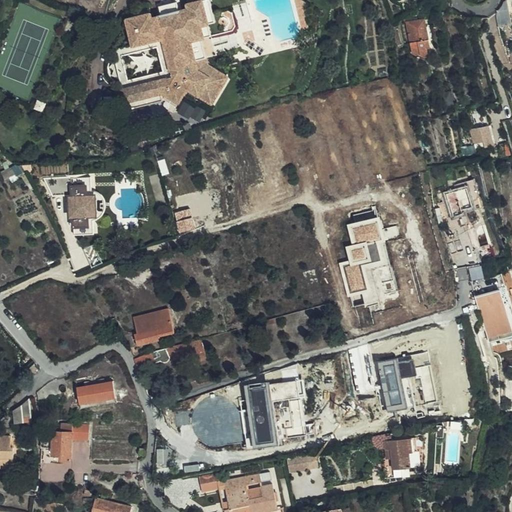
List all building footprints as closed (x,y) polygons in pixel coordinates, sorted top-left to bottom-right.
[(201,0),(187,4),(188,9),(178,11),(161,16),(151,18),(147,9),(143,27),(127,23),(133,46),(160,39),(170,77),(122,90),(127,110),(163,101),(161,94),(178,104),(187,90),(199,97),(210,77),(198,70),(195,61),(191,42),(201,39),(204,38),(201,26),(208,24),(201,0)] [(208,0),(201,0),(208,24),(215,23),(208,0)] [(161,16),(178,11),(176,2),(159,7),(161,16)] [(461,22),(465,17),(462,15),(452,23),(447,17),(454,10),(451,8),(444,19),(459,29),(463,24),(461,22)] [(143,27),(147,9),(125,15),(127,23),(143,27)] [(454,9),(454,10),(447,17),(452,23),(462,15),(456,10),(454,9)] [(511,10),(501,12),(504,26),(511,24),(511,10)] [(425,41),(429,40),(424,19),(405,22),(408,44),(410,43),(412,50),(418,49),(420,57),(424,58),(428,58),(427,51),(425,41)] [(212,36),(208,24),(201,26),(204,38),(212,36)] [(191,42),(195,61),(206,58),(201,39),(191,42)] [(210,77),(199,97),(212,105),(228,77),(208,65),(206,58),(195,61),(198,70),(210,77)] [(485,142),(491,141),(488,127),(477,129),(479,143),(485,142)] [(479,143),(477,129),(471,130),(473,144),(479,143)] [(149,130),(133,134),(134,140),(150,136),(149,130)] [(136,186),(135,177),(123,178),(124,188),(136,186)] [(71,180),(71,179),(44,181),(53,198),(73,197),(72,197),(70,200),(70,204),(69,207),(69,210),(71,212),(71,216),(74,219),(75,219),(76,236),(96,234),(95,221),(94,217),(98,213),(96,198),(92,195),(92,191),(91,178),(71,180)] [(455,186),(456,192),(468,189),(475,211),(483,209),(475,180),(455,186)] [(475,211),(468,189),(456,192),(447,195),(456,227),(453,228),(461,252),(474,249),(466,225),(470,224),(467,214),(475,211)] [(96,192),(92,191),(92,195),(96,198),(98,213),(94,217),(95,221),(98,220),(103,216),(106,210),(106,204),(104,198),(100,193),(96,192)] [(196,230),(191,213),(177,217),(182,234),(196,230)] [(381,215),(348,224),(353,243),(346,245),(350,259),(340,262),(348,296),(372,290),(366,265),(386,260),(381,242),(387,240),(381,215)] [(470,267),(472,279),(485,276),(482,264),(470,267)] [(501,274),(495,276),(498,285),(503,287),(503,283),(501,274)] [(508,304),(510,302),(506,287),(503,287),(498,285),(495,276),(478,281),(481,291),(475,293),(488,340),(493,339),(492,335),(507,331),(510,326),(505,308),(508,304)] [(159,329),(161,336),(175,332),(170,309),(135,317),(138,331),(155,327),(158,329),(159,329)] [(507,331),(492,335),(493,339),(511,333),(510,326),(507,331)] [(136,334),(139,344),(159,340),(159,336),(161,336),(159,329),(158,329),(155,327),(138,331),(139,333),(136,334)] [(135,359),(139,371),(153,365),(161,363),(163,365),(167,365),(169,364),(172,359),(175,358),(175,357),(182,355),(183,357),(187,355),(187,353),(193,351),(200,349),(198,340),(152,352),(135,359)] [(195,359),(203,356),(200,349),(193,351),(195,359)] [(399,357),(376,362),(387,413),(408,409),(402,379),(418,375),(415,356),(400,360),(399,357)] [(37,362),(36,363),(32,366),(36,371),(40,367),(37,362)] [(57,380),(57,379),(51,381),(38,391),(40,399),(62,393),(62,392),(67,390),(63,378),(57,380)] [(77,386),(80,404),(118,396),(114,378),(77,386)] [(303,378),(244,387),(248,410),(240,411),(246,451),(280,446),(273,402),(306,397),(303,378)] [(22,404),(22,406),(24,420),(24,422),(32,421),(30,398),(22,404)] [(22,406),(15,408),(15,411),(17,421),(24,420),(22,406)] [(87,423),(73,423),(73,431),(54,431),(54,436),(42,436),(42,448),(53,448),(53,455),(61,454),(61,459),(72,459),(71,439),(88,438),(87,423)] [(73,431),(73,423),(61,423),(61,427),(54,427),(54,431),(73,431)] [(12,448),(12,437),(0,436),(0,465),(2,465),(2,468),(14,467),(14,457),(14,448),(12,448)] [(392,442),(386,443),(391,481),(398,480),(397,471),(403,471),(415,469),(413,454),(411,440),(392,442)] [(307,454),(288,458),(290,473),(310,469),(307,454)] [(201,475),(202,491),(219,490),(218,473),(201,475)] [(232,480),(226,481),(227,490),(236,489),(237,493),(228,495),(230,509),(226,509),(226,511),(241,511),(241,509),(251,507),(252,511),(266,511),(269,511),(268,511),(273,511),(279,511),(277,500),(275,501),(274,497),(276,496),(273,485),(263,487),(264,497),(251,499),(248,486),(262,483),(260,474),(232,480)] [(93,511),(131,511),(132,507),(97,498),(93,511)] [(47,500),(46,508),(57,511),(58,506),(59,502),(47,500)]
